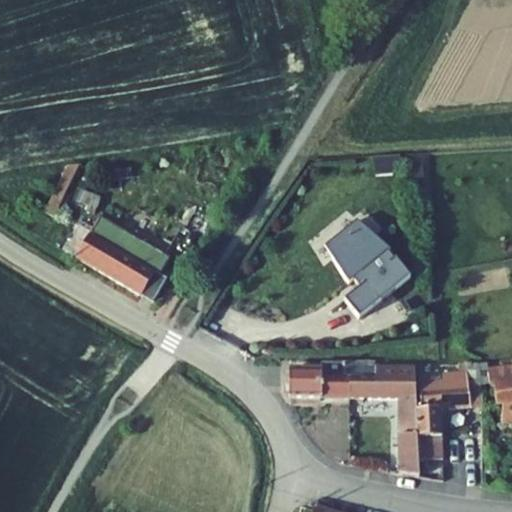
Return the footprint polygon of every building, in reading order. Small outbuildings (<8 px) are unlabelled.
[(72,161),(48,214),(57,217),(80,164),(72,161)] [(105,198),(85,189),(81,200),(100,208),(105,198)] [(73,243),(70,248),(153,307),(174,277),(166,273),(178,252),(164,244),(150,265),(121,247),(129,233),(103,216),(97,227),(88,221),(85,226),(88,229),(78,245),(73,243)] [(458,373),(423,376),(424,402),(418,403),(418,407),(418,436),(440,435),(439,408),(480,404),(480,358),(458,360),(458,373)] [(349,360),(322,361),(323,369),(292,369),(292,395),(349,395),(349,373),(349,360)] [(378,373),(349,373),(349,395),(401,396),(401,436),(402,436),(403,473),(418,477),(418,436),(418,407),(418,403),(418,363),(409,360),(403,360),(403,364),(378,363),(378,373)] [(511,364),(488,367),(490,386),(497,387),(498,404),(504,405),(504,422),(511,421),(511,364)]
